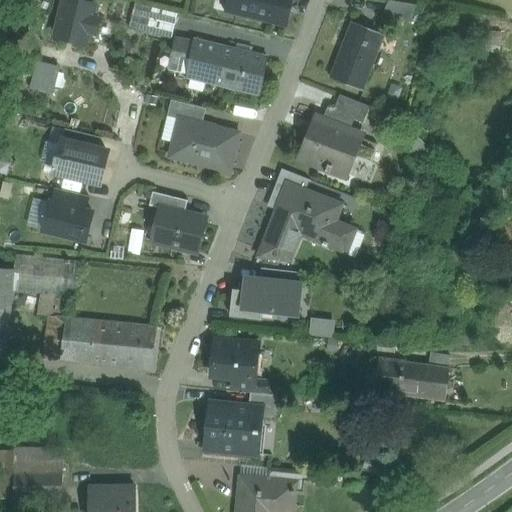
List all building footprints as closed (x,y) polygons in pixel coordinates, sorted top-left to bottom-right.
[(95,6),(72,0),(64,0),(55,36),(86,43),(89,32),(96,33),(100,20),(92,17),(95,6)] [(293,0),(227,0),(225,12),(287,27),(293,0)] [(417,5),(389,1),(384,13),(410,23),(417,5)] [(178,13),(143,5),(137,29),(172,38),(178,13)] [(385,35),(352,22),(351,24),(353,24),(332,77),(331,76),(330,78),(363,91),(364,89),(362,89),(383,36),(384,37),(385,35)] [(235,49),(194,39),(194,42),(176,39),(173,53),(174,54),(170,70),(184,73),(188,74),(187,77),(261,96),(267,57),(251,53),(252,47),(236,43),(235,49)] [(370,107),(340,95),(334,109),(355,118),(354,119),(363,123),(370,107)] [(207,108),(172,100),(168,116),(179,119),(179,118),(203,124),(207,108)] [(334,109),(328,107),(315,140),(308,138),(301,156),(327,166),(325,172),(330,174),(332,168),(347,174),(361,138),(349,133),(354,119),(355,118),(334,109)] [(203,124),(179,118),(179,119),(170,157),(230,172),(240,133),(203,124)] [(101,137),(65,129),(63,140),(98,149),(101,137)] [(425,145),(416,137),(408,146),(417,154),(425,145)] [(98,149),(63,140),(55,172),(100,182),(108,151),(98,149)] [(310,180),(286,170),(276,196),(282,199),(288,184),(306,191),(310,180)] [(306,191),(288,184),(282,199),(260,256),(290,259),(302,228),(325,237),(323,244),(325,244),(325,243),(342,249),(350,228),(333,221),(340,204),(306,191)] [(93,212),(50,202),(43,230),(86,241),(93,212)] [(193,215),(160,207),(155,227),(163,229),(160,243),(198,252),(205,224),(191,221),(193,215)] [(16,252),(0,250),(0,268),(14,269),(16,254),(16,252)] [(70,260),(16,254),(14,269),(14,270),(13,291),(66,297),(70,260)] [(14,269),(0,268),(0,360),(7,361),(13,291),(14,270),(14,269)] [(297,272),(261,268),(260,280),(296,284),(297,272)] [(260,280),(245,278),(244,290),(233,289),(230,316),(262,319),(264,308),(299,312),(302,285),(296,284),(260,280)] [(66,318),(50,316),(44,359),(60,361),(66,318)] [(92,321),(66,318),(60,361),(87,364),(92,321)] [(128,324),(92,321),(87,364),(123,367),(128,324)] [(335,326),(309,323),(308,336),(334,339),(335,326)] [(157,327),(128,324),(123,367),(152,370),(157,327)] [(259,344),(215,339),(212,375),(234,377),(255,379),(256,378),(259,344)] [(450,356),(431,354),(429,366),(449,369),(450,356)] [(429,366),(379,359),(375,390),(445,400),(449,369),(429,366)] [(333,366),(316,364),(313,390),(330,392),(333,366)] [(255,379),(234,377),(232,391),(251,393),(268,395),(269,379),(256,378),(255,379)] [(268,395),(251,393),(249,407),(264,408),(263,419),(276,420),(279,396),(268,395)] [(249,407),(209,402),(204,449),(253,454),(255,437),(259,438),(260,430),(256,430),(256,425),(262,426),(263,419),(264,408),(249,407)] [(63,451),(15,452),(15,473),(64,472),(63,451)] [(15,452),(0,452),(0,497),(15,498),(15,473),(15,452)] [(298,471),(268,468),(267,480),(297,483),(298,471)] [(315,473),(298,471),(297,483),(313,485),(315,473)] [(64,472),(15,473),(15,498),(63,497),(64,472)] [(267,480),(240,477),(237,511),(293,511),(297,483),(267,480)] [(136,511),(136,487),(90,488),(90,511),(136,511)]
